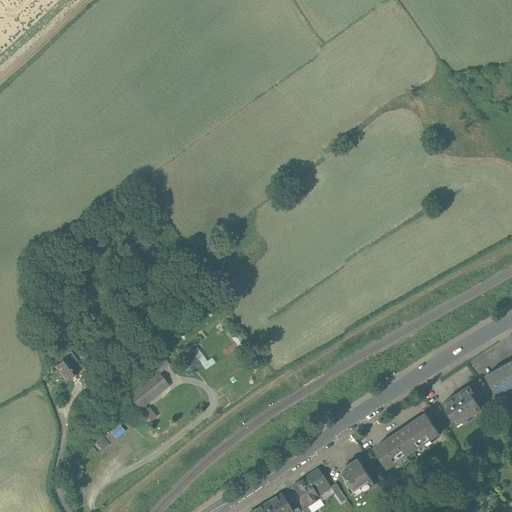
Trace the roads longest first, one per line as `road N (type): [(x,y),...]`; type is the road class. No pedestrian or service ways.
road 1 (track): [(107,511),(232,409),(511,247)]
road 2 (tertiary): [(214,511),(511,322)]
